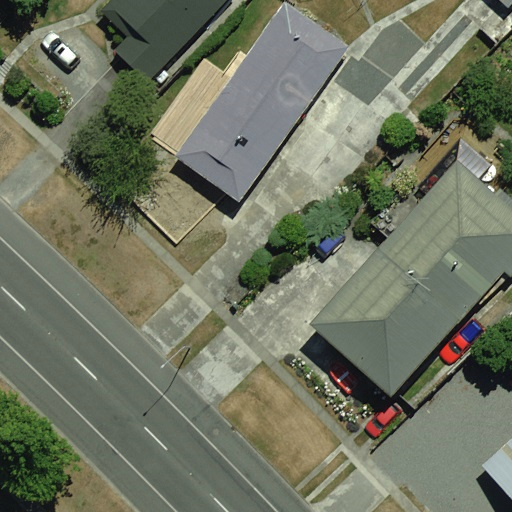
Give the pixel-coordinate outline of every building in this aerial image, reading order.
[(88,0),(79,9),(142,69),(207,0),(88,0)] [(281,0),(279,0),(176,151),(243,196),(347,44),(281,0)] [(511,0),(488,0),(503,12),(511,1),(511,0)] [(511,220),(447,163),(308,320),(392,395),(511,259),(511,220)] [(511,434),(484,458),(511,489),(511,434)]
